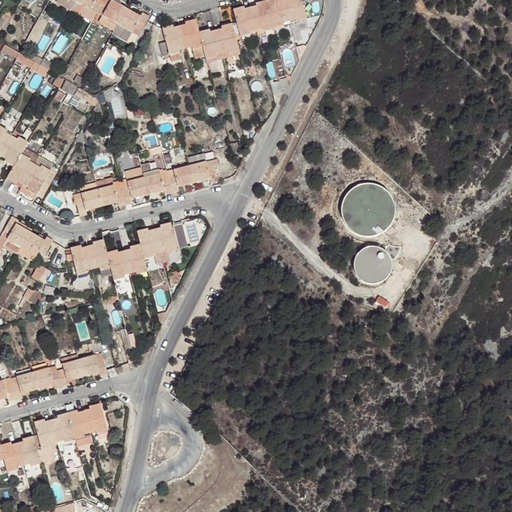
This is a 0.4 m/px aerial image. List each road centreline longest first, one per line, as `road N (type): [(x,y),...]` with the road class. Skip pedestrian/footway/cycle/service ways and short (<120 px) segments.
road 1 (residential): [(236,206),(197,200),(66,232),(0,196)]
road 2 (residential): [(236,206),(328,23),(332,0)]
road 3 (residential): [(150,384),(236,206)]
road 4 (residential): [(150,384),(117,384),(0,416)]
road 5 (residential): [(122,511),(150,384)]
